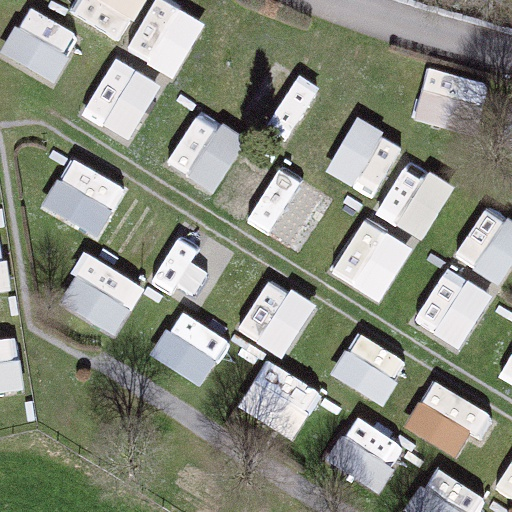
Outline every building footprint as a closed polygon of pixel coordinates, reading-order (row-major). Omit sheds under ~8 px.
[(28,0),(2,48),(54,76),(81,26),(32,0),(28,0)] [(69,0),(124,32),(143,0),(69,0)] [(176,68),(207,14),(182,0),(149,0),(126,40),(176,68)] [(135,134),(163,75),(112,50),(84,109),(135,134)] [(202,102),(167,154),(212,186),(248,134),(202,102)] [(328,161),(374,188),(405,137),(359,109),(328,161)] [(68,149),(44,203),(102,228),(126,174),(68,149)] [(379,212),(430,233),(455,173),(404,152),(379,212)] [(280,158),(249,214),(299,241),(330,184),(280,158)] [(511,210),(489,196),(456,248),(503,277),(511,263),(511,210)] [(367,208),(333,265),(382,294),(416,237),(367,208)] [(152,272),(195,295),(221,249),(178,225),(152,272)] [(6,231),(0,231),(0,284),(9,284),(6,231)] [(85,244),(57,295),(116,327),(144,276),(85,244)] [(446,260),(416,317),(464,342),(494,285),(446,260)] [(271,269),(240,323),(287,350),(318,296),(271,269)] [(13,288),(0,288),(0,321),(15,321),(13,288)] [(182,303),(153,346),(202,378),(231,335),(182,303)] [(0,385),(27,381),(18,327),(0,329),(0,385)] [(392,394),(408,345),(352,327),(336,375),(392,394)] [(511,350),(502,370),(511,375),(511,350)] [(239,399),(295,433),(324,385),(268,351),(239,399)] [(431,374),(409,422),(466,448),(488,399),(431,374)] [(386,481),(410,432),(356,406),(332,455),(386,481)] [(511,454),(497,482),(511,489),(511,454)] [(438,458),(408,502),(423,511),(472,511),(487,491),(438,458)]
